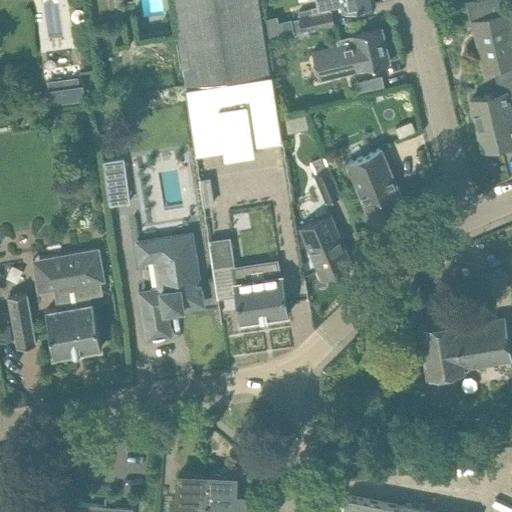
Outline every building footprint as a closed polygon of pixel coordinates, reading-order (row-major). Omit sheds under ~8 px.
[(174,0),(186,85),(270,73),(259,0),(174,0)] [(375,3),(374,0),(316,0),(318,7),(298,11),(300,18),(291,20),(294,33),(334,24),(330,5),(341,2),(343,10),(375,3)] [(511,122),(509,109),(511,107),(511,20),(509,0),(476,0),(466,2),(471,22),(482,19),(499,92),(471,98),(483,149),(511,142),(511,122)] [(312,53),(318,79),(389,62),(381,28),(336,39),(338,47),(312,53)] [(270,73),(186,85),(189,109),(195,151),(226,147),(227,155),(255,151),(254,143),(281,139),(275,97),(276,97),(273,73),(270,73)] [(372,74),(352,78),(355,90),(375,85),(372,74)] [(84,84),(46,90),(48,105),(86,100),(84,84)] [(410,122),(395,129),(399,138),(414,131),(410,122)] [(381,148),(347,162),(372,221),(406,207),(381,148)] [(329,168),(324,156),(311,161),(316,174),(329,168)] [(109,204),(129,202),(124,159),(104,161),(109,204)] [(313,175),(321,195),(325,203),(340,196),(329,168),(316,174),(313,175)] [(213,203),(209,178),(199,179),(203,205),(213,203)] [(352,265),(345,246),(330,213),(329,214),(327,209),(311,216),(313,221),(299,227),(321,278),(352,265)] [(201,289),(200,282),(198,282),(191,233),(138,242),(141,260),(155,257),(161,289),(141,292),(148,336),(155,335),(155,337),(163,336),(163,334),(169,333),(165,311),(183,308),(183,307),(202,304),(199,289),(201,289)] [(260,239),(231,241),(232,255),(261,253),(260,239)] [(101,347),(92,294),(103,292),(101,281),(105,280),(99,247),(32,259),(38,292),(54,289),(57,308),(45,310),(53,355),(101,347)] [(233,265),(213,268),(217,296),(236,293),(240,322),(288,314),(282,274),(236,281),(233,265)] [(27,293),(9,297),(18,345),(36,342),(27,293)] [(511,362),(504,316),(456,324),(456,320),(420,325),(431,403),(456,399),(452,374),(464,373),(463,369),(511,362)] [(344,480),(483,464),(482,449),(342,464),(344,480)] [(206,511),(208,475),(178,474),(176,511),(172,511),(171,511),(206,511)] [(235,476),(208,475),(206,511),(243,511),(244,495),(234,494),(235,476)] [(431,511),(365,499),(345,495),(341,511),(431,511)] [(132,511),(133,508),(70,502),(70,511),(68,511),(67,511),(132,511)]
